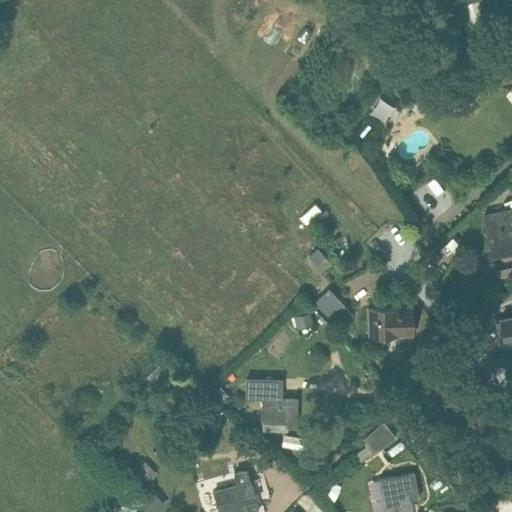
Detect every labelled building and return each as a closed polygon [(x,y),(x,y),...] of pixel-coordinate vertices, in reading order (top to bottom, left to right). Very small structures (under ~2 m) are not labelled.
[(478,0),(464,0),(473,22),(485,18),(478,0)] [(494,210),(483,212),(491,258),(511,253),(511,200),(493,204),(494,210)] [(318,248),(309,255),(317,263),(325,256),(318,248)] [(315,301),(338,327),(353,314),(330,288),(315,301)] [(462,293),(461,296),(457,295),(453,311),(456,312),(472,317),(478,298),(462,293)] [(412,307),(368,308),(369,333),(413,332),(412,307)] [(313,321),(310,312),(295,316),(298,325),(313,321)] [(511,339),(511,315),(501,317),(495,318),(500,342),(511,339)] [(297,397),(281,397),(281,379),(247,378),(246,396),(263,397),(262,420),(269,420),(269,421),(270,421),(270,420),(287,420),(287,425),(296,425),(297,397)] [(395,438),(384,423),(367,438),(368,440),(366,442),(374,454),(395,438)] [(237,483),(212,489),(217,511),(252,511),(259,510),(250,480),(249,480),(246,469),(235,472),(237,483)] [(408,486),(373,493),(376,511),(411,511),(411,509),(412,509),(408,486)] [(139,500),(150,511),(158,511),(167,503),(152,487),(139,500)]
